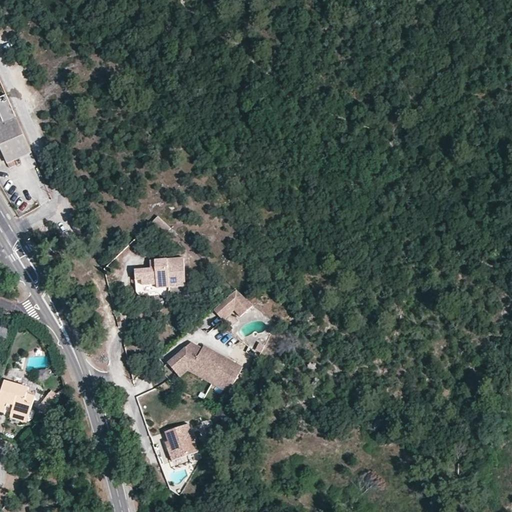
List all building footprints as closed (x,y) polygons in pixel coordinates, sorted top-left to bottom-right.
[(33,151),(9,94),(0,97),(0,144),(8,162),(33,151)] [(158,217),(151,223),(156,227),(162,221),(158,217)] [(171,230),(162,221),(156,227),(165,236),(171,230)] [(184,259),(155,262),(156,270),(150,271),(135,272),(136,281),(143,281),(144,288),(157,287),(157,290),(186,288),(184,259)] [(239,319),(254,306),(239,291),(225,303),(233,312),(239,319)] [(225,303),(213,312),(221,322),(233,312),(225,303)] [(169,361),(176,370),(189,359),(214,375),(213,377),(231,388),(243,366),(206,345),(202,348),(193,342),(169,361)] [(259,353),(263,346),(257,343),(253,350),(259,353)] [(189,359),(176,370),(180,376),(190,370),(228,393),(231,388),(213,377),(214,375),(189,359)] [(11,406),(9,411),(8,414),(26,421),(34,398),(25,394),(28,386),(5,378),(0,391),(0,410),(2,412),(3,409),(5,404),(11,406)] [(49,408),(57,397),(50,392),(42,403),(49,408)] [(225,418),(228,411),(219,407),(216,414),(225,418)] [(26,421),(8,414),(6,420),(24,426),(26,421)] [(189,424),(166,432),(169,441),(172,449),(169,450),(172,461),(191,455),(198,453),(189,424)] [(191,455),(172,461),(175,470),(194,464),(191,455)]
